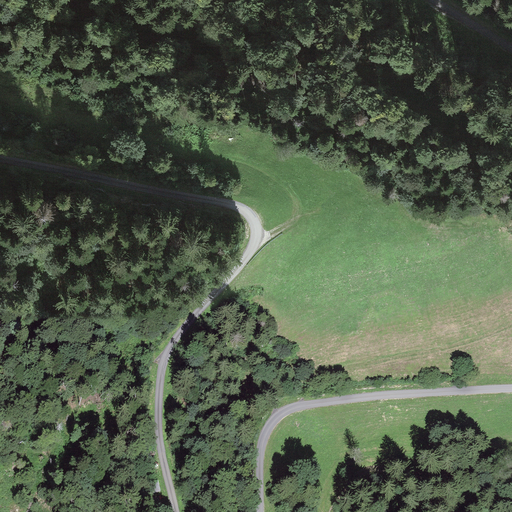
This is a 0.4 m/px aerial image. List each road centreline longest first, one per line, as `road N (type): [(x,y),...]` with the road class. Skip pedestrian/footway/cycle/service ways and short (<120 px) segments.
road 1 (track): [(0,159),(225,203),(252,218),(252,249),(182,329),(163,366),(160,436),(175,511)]
road 2 (track): [(254,244),(297,212),(289,191),(259,167),(0,98)]
road 3 (track): [(511,388),(286,409),(264,439),(258,511)]
road 4 (track): [(228,511),(229,444),(259,391),(422,352)]
road 5 (track): [(511,484),(370,469),(351,481),(331,511)]
